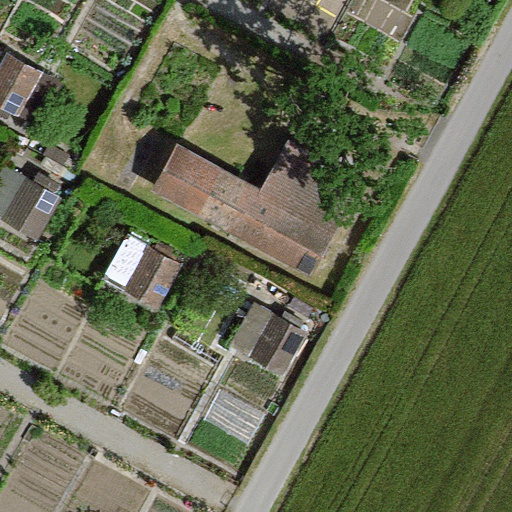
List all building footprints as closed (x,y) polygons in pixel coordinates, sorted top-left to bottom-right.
[(0,96),(32,112),(55,62),(15,44),(0,77),(0,96)] [(180,146),(159,185),(313,270),(361,182),(290,143),(263,192),(180,146)] [(0,165),(0,205),(49,233),(74,189),(8,152),(0,165)] [(190,242),(128,234),(121,289),(182,297),(190,242)] [(263,300),(250,338),(302,355),(315,318),(263,300)]
